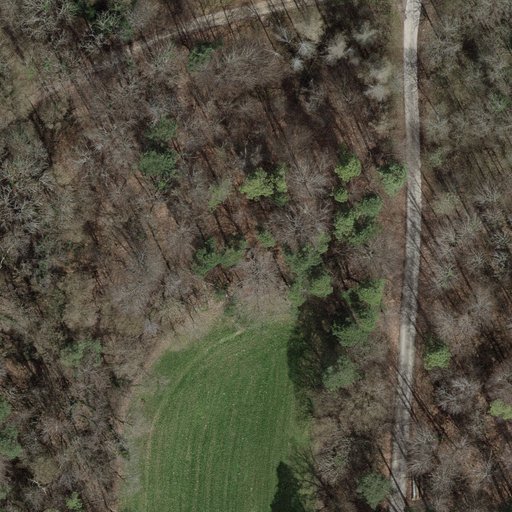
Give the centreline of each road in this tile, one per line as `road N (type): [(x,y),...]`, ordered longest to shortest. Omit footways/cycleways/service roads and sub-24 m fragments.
road 1 (unclassified): [(399,511),(415,0)]
road 2 (track): [(0,123),(127,50),(209,15),(309,0)]
